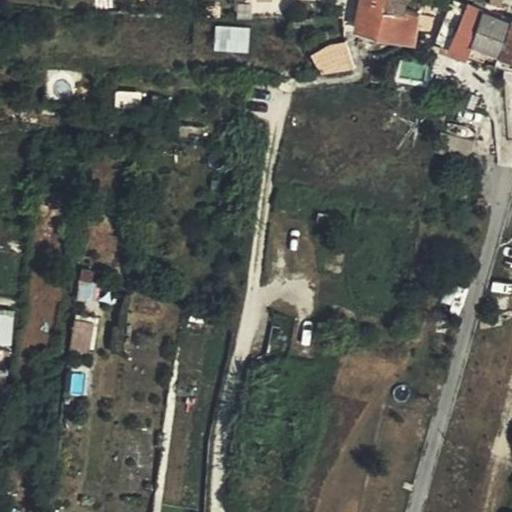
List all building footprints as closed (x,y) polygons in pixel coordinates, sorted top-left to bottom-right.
[(398,0),(375,0),(371,23),(394,27),(398,3),(398,0)] [(482,41),(496,3),(487,0),(462,0),(450,33),(481,45),(482,41)] [(398,3),(394,27),(430,33),(435,8),(419,4),(419,6),(398,3)] [(511,9),(496,3),(482,41),(481,45),(496,51),(501,39),(511,42),(511,9)] [(326,9),(303,9),(303,20),(326,21),(326,9)] [(231,39),(261,40),(261,17),(231,16),(231,39)] [(368,60),(358,35),(340,35),(325,45),(339,64),(368,60)] [(455,125),(451,138),(480,146),(483,133),(455,125)] [(310,185),(292,180),(289,196),(307,200),(310,185)] [(99,298),(100,278),(81,277),(79,296),(99,298)] [(0,339),(14,341),(17,306),(0,304),(0,339)] [(494,320),(511,318),(511,315),(511,308),(493,310),(494,320)] [(73,346),(97,347),(99,313),(75,312),(73,346)]
